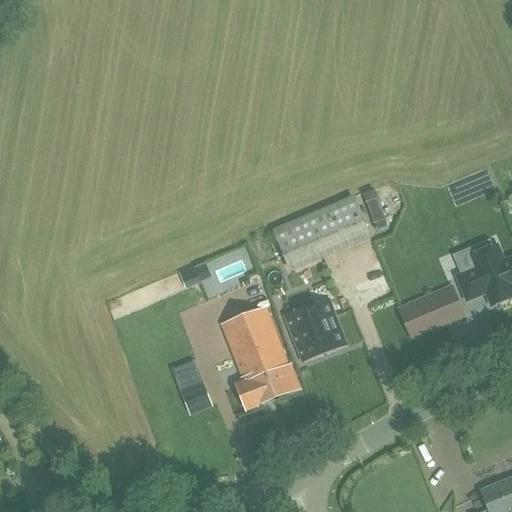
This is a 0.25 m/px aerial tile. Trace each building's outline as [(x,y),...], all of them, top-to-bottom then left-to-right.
[(289,271),(370,237),(354,199),(273,234),(289,271)] [(511,259),(504,263),(497,247),(472,258),(476,269),(457,277),(467,300),(486,292),(491,306),(511,297),(511,259)] [(412,339),(464,317),(452,289),(400,311),(412,339)] [(347,345),(329,300),(286,318),(303,362),(347,345)] [(246,384),(239,386),(248,409),(299,389),(267,309),(224,325),(246,384)] [(204,382),(181,392),(191,416),(214,407),(204,382)] [(511,511),(511,480),(483,492),(490,511),(511,511)]
